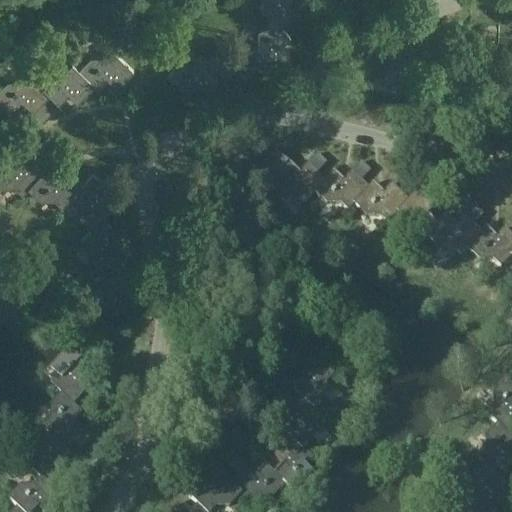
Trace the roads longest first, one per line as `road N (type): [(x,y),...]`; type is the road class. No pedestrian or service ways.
road 1 (residential): [(152,451),(164,297),(144,190),(152,160),(228,128)]
road 2 (residential): [(152,451),(197,426),(220,401),(254,319),(257,269),(228,128)]
road 3 (residential): [(269,113),(427,154),(511,187)]
road 4 (residential): [(269,113),(332,63),(464,0)]
